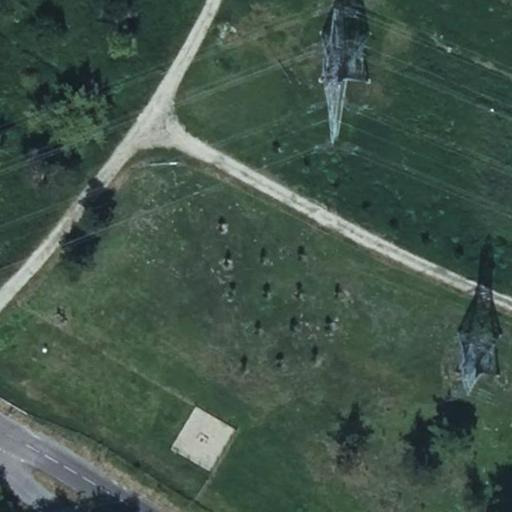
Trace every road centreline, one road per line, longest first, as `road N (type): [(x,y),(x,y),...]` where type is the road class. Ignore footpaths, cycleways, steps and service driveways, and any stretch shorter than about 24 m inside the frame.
road 1 (track): [(141,121),(199,142),(279,203),(511,314)]
road 2 (track): [(141,121),(0,297)]
road 3 (secondary): [(138,511),(0,429)]
road 4 (track): [(210,0),(188,52),(141,121)]
